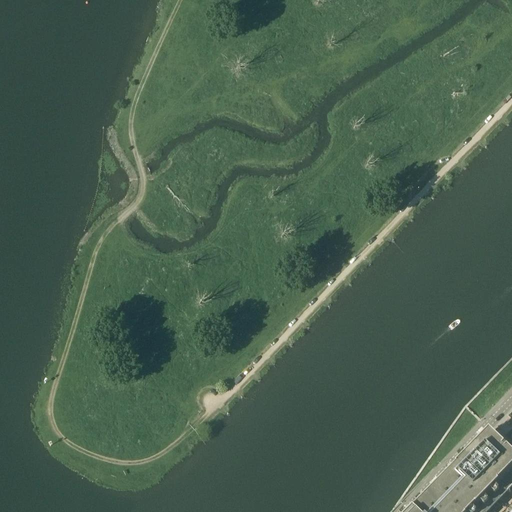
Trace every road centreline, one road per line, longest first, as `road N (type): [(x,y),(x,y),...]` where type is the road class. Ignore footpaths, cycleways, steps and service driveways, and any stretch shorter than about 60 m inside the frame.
road 1 (track): [(511,101),(178,442),(140,462),(109,461),(69,444),(50,401),(101,241),(141,197),(130,119),(180,0)]
road 2 (unclassified): [(404,511),(511,404)]
